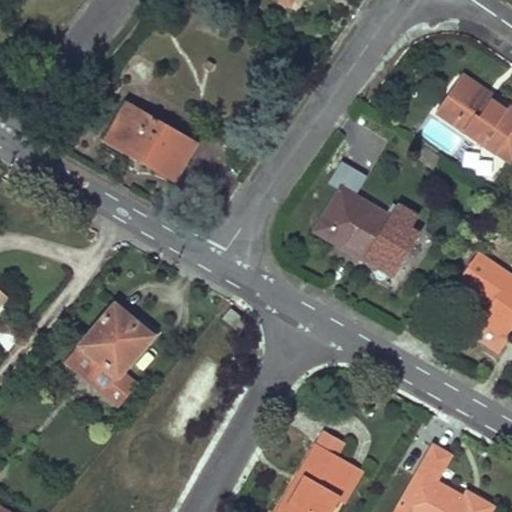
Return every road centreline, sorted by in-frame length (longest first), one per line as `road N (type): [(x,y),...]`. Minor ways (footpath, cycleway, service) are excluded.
road 1 (residential): [(213,268),(395,0)]
road 2 (residential): [(7,145),(213,268)]
road 3 (residential): [(309,321),(511,435)]
road 4 (residential): [(309,321),(200,511)]
road 5 (residential): [(119,0),(7,145)]
